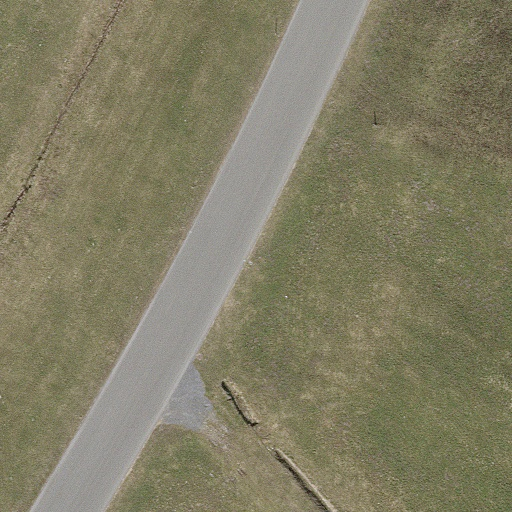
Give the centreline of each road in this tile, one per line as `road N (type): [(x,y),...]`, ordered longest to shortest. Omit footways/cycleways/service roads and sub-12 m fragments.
road 1 (tertiary): [(330,0),(143,378),(61,511)]
road 2 (track): [(143,378),(280,511)]
